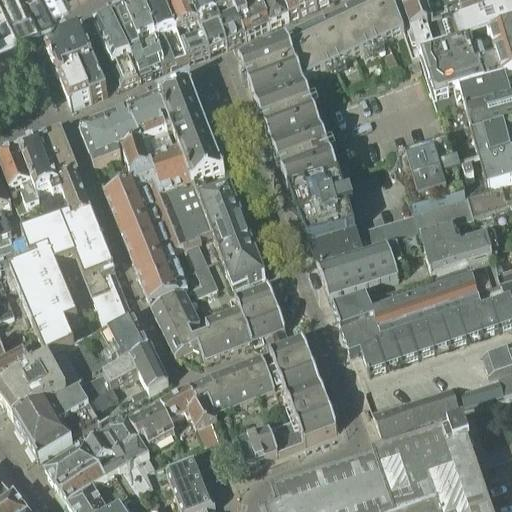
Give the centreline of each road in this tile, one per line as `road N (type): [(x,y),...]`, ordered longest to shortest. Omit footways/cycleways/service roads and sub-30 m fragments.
road 1 (residential): [(365,455),(218,74),(208,69),(67,130)]
road 2 (residential): [(178,390),(67,130)]
road 3 (residential): [(22,484),(178,390)]
road 4 (residential): [(125,0),(0,55)]
road 5 (residential): [(246,511),(251,499),(365,455)]
road 6 (unknown): [(454,479),(442,473),(341,511)]
